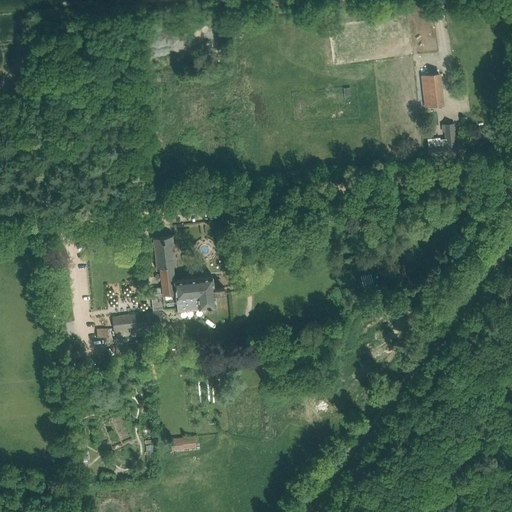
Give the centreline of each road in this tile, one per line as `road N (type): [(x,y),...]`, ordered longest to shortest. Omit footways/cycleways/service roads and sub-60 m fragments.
road 1 (track): [(0,230),(511,167)]
road 2 (track): [(317,511),(511,240)]
road 3 (track): [(41,225),(73,511)]
